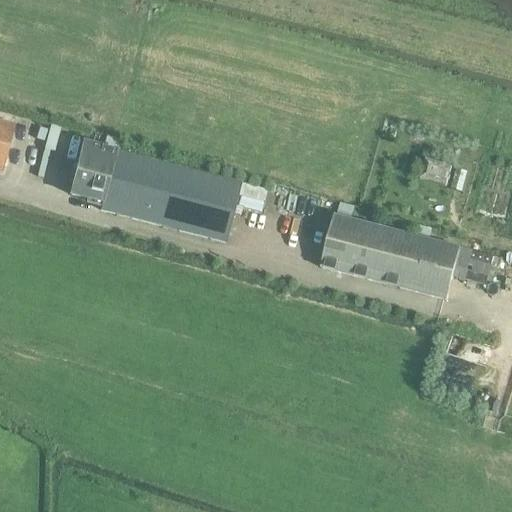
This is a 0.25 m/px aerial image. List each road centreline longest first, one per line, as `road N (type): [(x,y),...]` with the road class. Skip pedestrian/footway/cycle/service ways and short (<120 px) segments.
road 1 (unknown): [(0,192),(428,313)]
road 2 (track): [(303,0),(511,51)]
